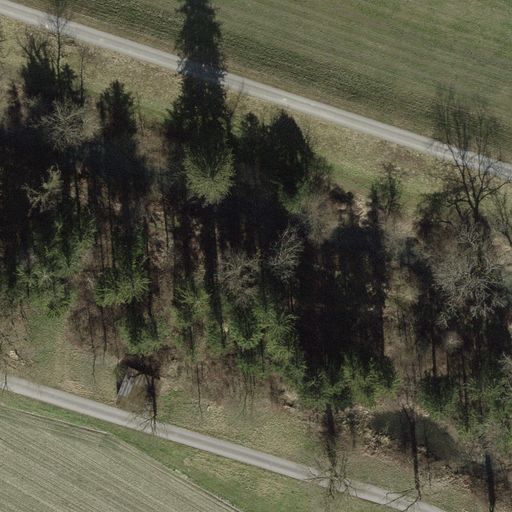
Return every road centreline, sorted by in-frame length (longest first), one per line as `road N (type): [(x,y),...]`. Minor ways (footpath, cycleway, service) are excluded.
road 1 (track): [(0,8),(511,173)]
road 2 (track): [(0,381),(410,511)]
